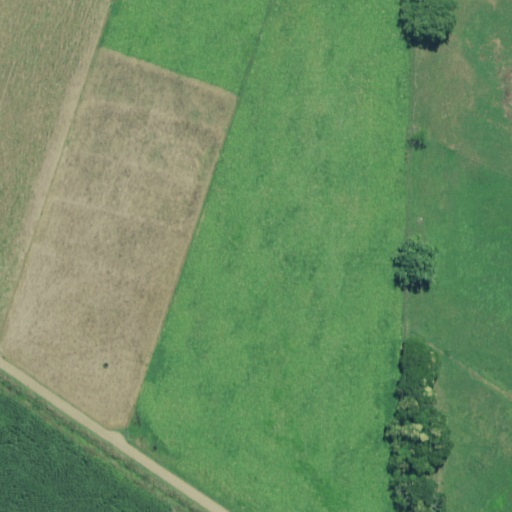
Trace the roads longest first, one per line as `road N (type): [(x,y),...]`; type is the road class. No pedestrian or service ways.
road 1 (track): [(0,359),(223,511)]
road 2 (track): [(415,338),(411,511)]
